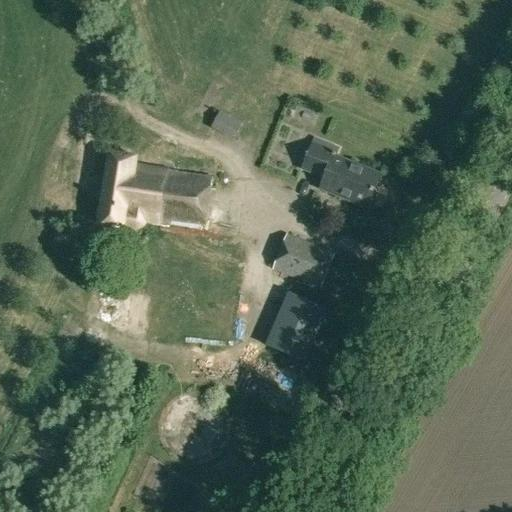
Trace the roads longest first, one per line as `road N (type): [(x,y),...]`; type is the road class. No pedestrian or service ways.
road 1 (tertiary): [(315,511),(511,173)]
road 2 (track): [(220,157),(259,202),(445,294)]
